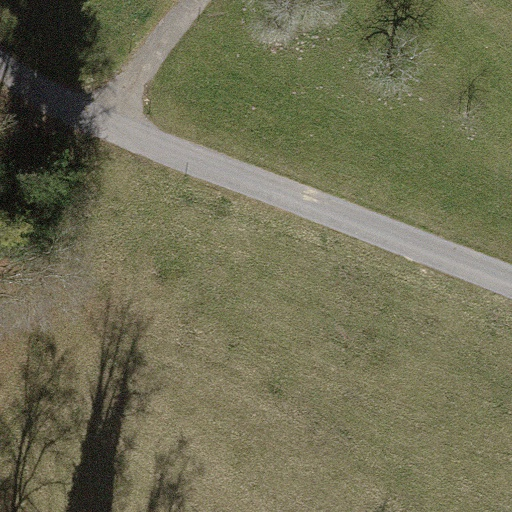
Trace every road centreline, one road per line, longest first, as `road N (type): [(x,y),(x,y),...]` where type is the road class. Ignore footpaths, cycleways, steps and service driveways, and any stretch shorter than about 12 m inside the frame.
road 1 (track): [(511,286),(87,121),(0,63)]
road 2 (track): [(87,121),(189,0)]
